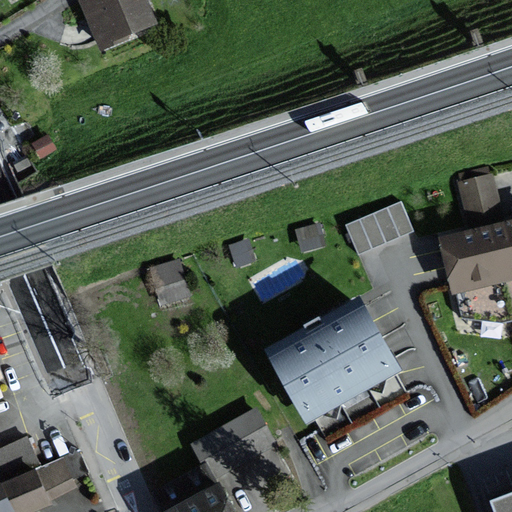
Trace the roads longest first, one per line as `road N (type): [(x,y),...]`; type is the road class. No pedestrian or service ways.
road 1 (secondary): [(0,236),(511,66)]
road 2 (residential): [(137,511),(0,180)]
road 3 (residential): [(511,405),(325,511)]
